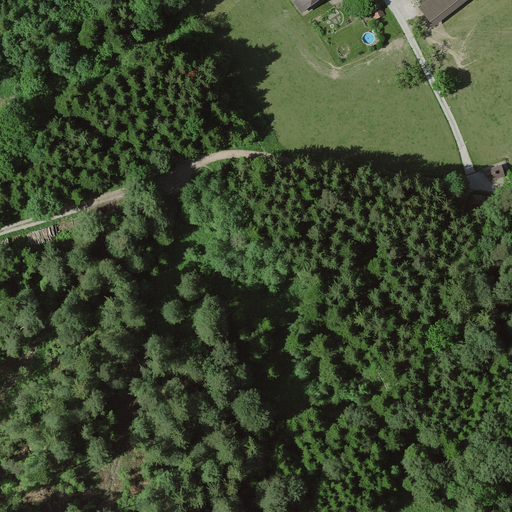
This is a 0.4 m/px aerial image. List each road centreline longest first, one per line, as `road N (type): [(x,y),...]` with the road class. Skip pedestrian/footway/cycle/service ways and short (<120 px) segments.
road 1 (track): [(200,161),(483,506)]
road 2 (track): [(180,171),(176,245),(119,408)]
road 3 (track): [(0,232),(200,161)]
road 4 (track): [(388,0),(447,110),(475,186)]
road 5 (track): [(0,118),(79,125),(200,161)]
road 6 (track): [(274,155),(475,186)]
